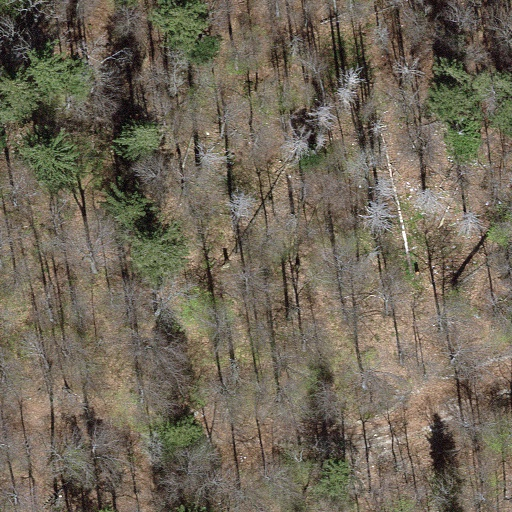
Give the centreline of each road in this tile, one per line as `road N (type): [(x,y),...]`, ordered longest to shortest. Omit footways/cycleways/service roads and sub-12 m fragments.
road 1 (track): [(511,375),(394,429),(0,408)]
road 2 (track): [(511,464),(460,455),(394,429)]
